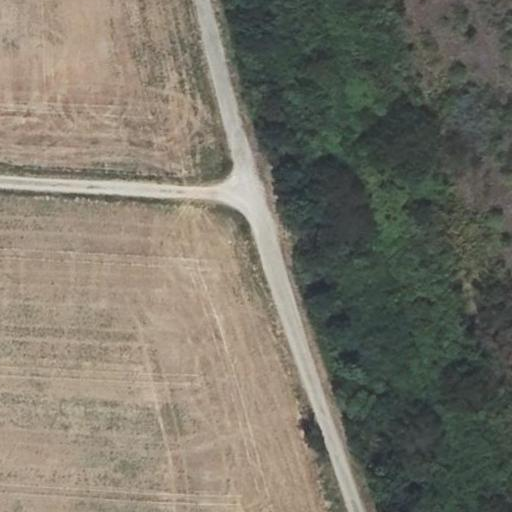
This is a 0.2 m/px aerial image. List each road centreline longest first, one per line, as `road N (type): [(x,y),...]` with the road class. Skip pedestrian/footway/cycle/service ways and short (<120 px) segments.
road 1 (unclassified): [(200,0),(246,193),(357,511)]
road 2 (track): [(246,193),(0,180)]
